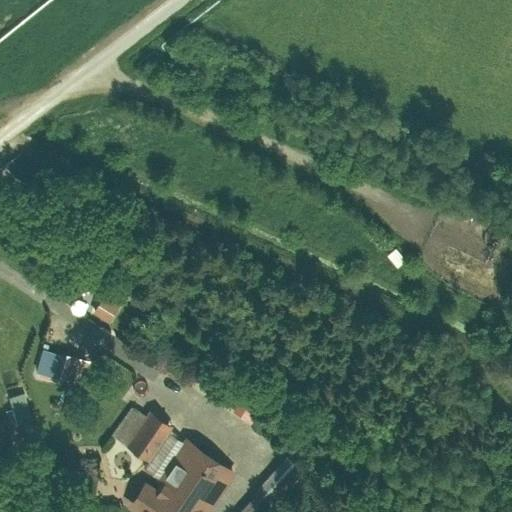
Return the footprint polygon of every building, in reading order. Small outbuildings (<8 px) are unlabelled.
[(88,314),(108,320),(114,299),(94,293),(88,314)] [(37,349),(32,376),(80,385),(85,357),(37,349)] [(24,391),(7,395),(13,423),(30,419),(24,391)] [(125,404),(112,436),(126,442),(123,450),(149,461),(165,421),(125,404)] [(122,511),(210,511),(237,474),(187,439),(154,486),(145,479),(122,511)]
